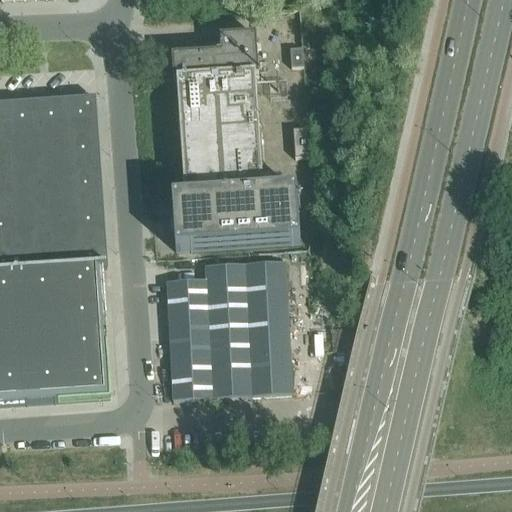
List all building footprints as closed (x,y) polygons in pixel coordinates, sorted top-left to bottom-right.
[(258,80),(257,57),(255,37),(219,40),(220,55),(172,59),(173,86),(176,86),(184,200),(172,200),(176,253),(191,252),(191,254),(302,246),(301,237),(300,237),(298,201),(299,201),(298,191),(274,192),(274,194),(263,195),(255,80),(258,80)] [(304,69),(302,50),(290,51),(291,70),(304,69)] [(95,102),(0,107),(0,275),(107,269),(107,268),(95,102)] [(293,133),(295,162),(309,161),(307,133),(293,133)] [(205,284),(167,286),(173,405),(292,398),(285,266),(205,270),(205,284)] [(101,271),(107,271),(107,269),(0,275),(0,409),(111,402),(101,271)]
